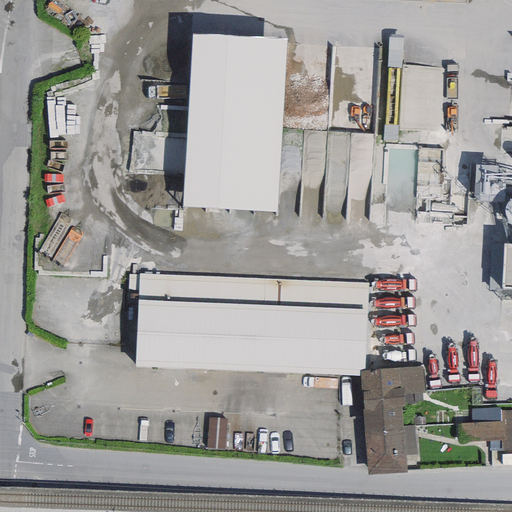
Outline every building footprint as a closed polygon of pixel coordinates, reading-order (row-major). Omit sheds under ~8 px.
[(287,38),(192,33),(182,208),(278,213),(283,132),(287,38)] [(373,133),(333,135),(335,180),(348,179),(350,218),(377,217),(373,133)] [(511,243),(503,243),(501,286),(511,287),(511,243)] [(140,274),(138,302),(367,311),(369,283),(140,274)] [(367,311),(138,302),(136,368),(359,376),(359,370),(365,370),(367,311)] [(423,367),(360,372),(361,391),(363,391),(364,401),(404,398),(404,403),(422,402),(422,393),(425,392),(423,367)] [(404,406),(404,403),(404,398),(364,401),(364,410),(362,410),(367,476),(407,473),(406,455),(403,427),(402,407),(404,406)] [(511,411),(500,412),(500,407),(471,409),(472,423),(460,424),(462,443),(489,441),(490,451),(501,451),(511,449),(511,411)] [(414,426),(403,427),(406,455),(417,454),(414,426)]
